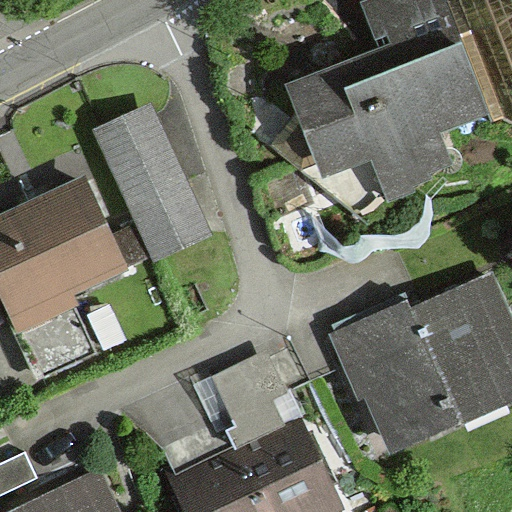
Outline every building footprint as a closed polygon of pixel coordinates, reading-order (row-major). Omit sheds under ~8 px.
[(396,59),(365,71),(376,98),(412,84),(427,122),(478,102),(439,4),(436,0),(383,0),(360,9),(371,38),(385,32),(396,59)] [(511,0),(448,0),(439,4),(478,102),(486,124),(499,119),(511,124),(511,0)] [(376,98),(365,71),(361,61),(284,91),(323,189),(436,144),(427,122),(412,84),(376,98)] [(150,251),(196,230),(144,116),(99,137),(150,251)] [(117,266),(80,185),(0,222),(0,296),(38,379),(91,355),(62,291),(117,266)] [(393,326),(386,311),(331,335),(358,396),(364,394),(386,442),(453,413),(449,405),(511,376),(511,343),(483,278),(405,312),(408,320),(393,326)] [(333,511),(332,509),(288,417),(228,446),(260,511),(333,511)] [(260,511),(228,446),(169,474),(186,511),(260,511)] [(0,494),(32,479),(20,454),(0,462),(0,494)] [(106,511),(89,475),(10,511),(106,511)]
